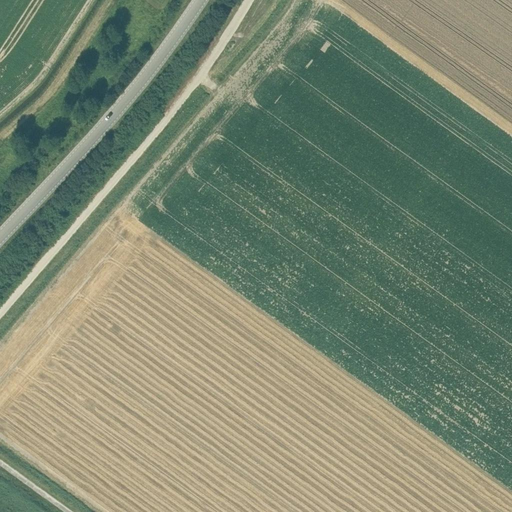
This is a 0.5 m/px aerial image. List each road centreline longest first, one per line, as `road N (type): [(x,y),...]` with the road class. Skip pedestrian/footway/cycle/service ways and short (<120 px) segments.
road 1 (unclassified): [(0,313),(155,136),(245,0)]
road 2 (tertiary): [(0,230),(145,71),(198,0)]
